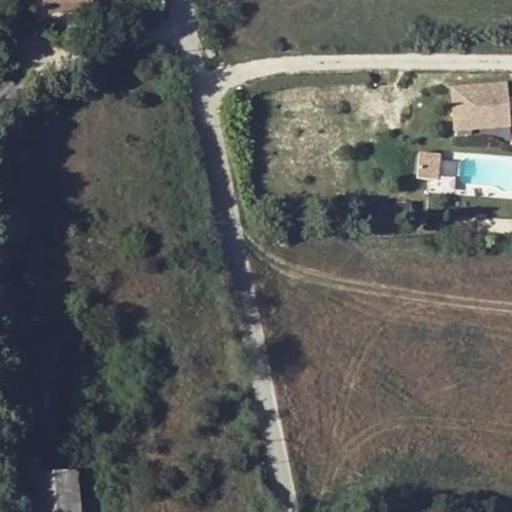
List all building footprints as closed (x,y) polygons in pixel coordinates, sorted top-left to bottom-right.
[(52,39),(45,0),(35,0),(42,40),(52,39)] [(90,0),(45,0),(52,39),(95,32),(90,0)] [(511,98),(511,89),(458,91),(459,129),(511,127),(511,114),(511,112),(511,98)] [(444,180),(446,155),(426,153),(423,178),(444,180)] [(78,511),(75,470),(31,475),(34,511),(78,511)]
